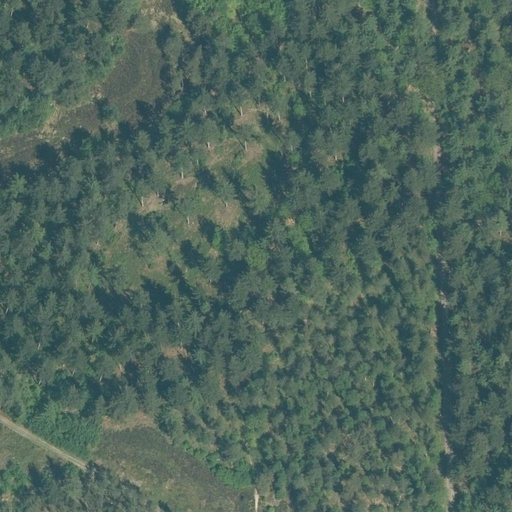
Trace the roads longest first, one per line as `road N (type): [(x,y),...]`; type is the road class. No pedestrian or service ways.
road 1 (unknown): [(255,511),(240,382),(295,321),(385,267),(437,212)]
road 2 (track): [(448,511),(437,212)]
road 3 (unknown): [(321,3),(437,212)]
road 4 (track): [(437,212),(431,0)]
